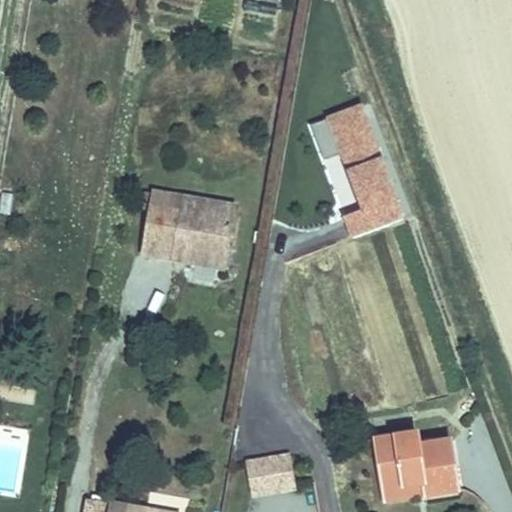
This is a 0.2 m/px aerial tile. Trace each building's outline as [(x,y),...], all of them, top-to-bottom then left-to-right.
[(408,220),(368,103),(312,122),(352,239),(408,220)] [(216,193),(134,174),(134,176),(130,193),(120,237),(152,244),(156,230),(204,241),(216,193)] [(134,176),(126,174),(123,191),(130,193),(134,176)] [(204,241),(156,230),(152,244),(201,256),(204,241)] [(370,426),(376,476),(417,470),(418,482),(451,479),(445,427),(411,430),(411,422),(370,426)] [(250,441),(254,473),(294,468),(290,436),(250,441)] [(417,470),(376,476),(378,487),(418,482),(417,470)] [(178,511),(181,500),(142,493),(105,487),(101,511),(178,511)]
